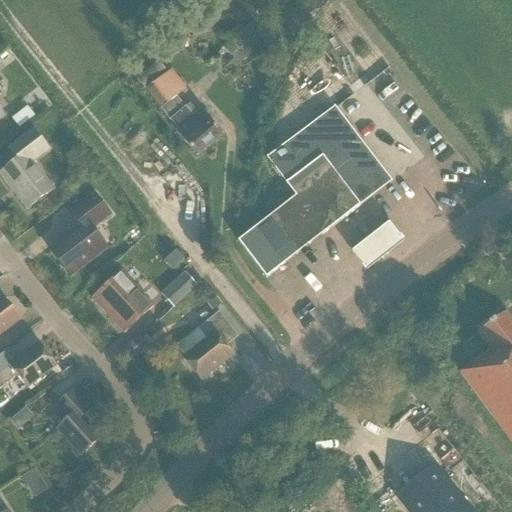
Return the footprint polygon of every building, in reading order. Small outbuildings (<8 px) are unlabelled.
[(192,37),(197,56),(221,49),(215,30),(192,37)] [(159,62),(137,78),(147,90),(171,122),(179,132),(177,134),(197,157),(222,136),(202,112),(194,119),(176,99),(174,101),(170,96),(183,86),(172,71),(168,74),(159,62)] [(298,124),(325,103),(319,96),(292,117),(298,124)] [(14,118),(20,124),(34,110),(28,104),(14,118)] [(266,279),(324,234),(359,207),(391,183),(335,108),(267,160),(297,198),(238,243),(266,279)] [(53,192),(31,164),(48,151),(34,131),(10,150),(18,161),(1,174),(28,210),(53,192)] [(80,227),(50,251),(71,278),(106,250),(91,231),(110,216),(95,197),(71,215),(80,227)] [(341,248),(357,268),(394,239),(378,218),(341,248)] [(142,237),(135,248),(146,255),(153,244),(142,237)] [(184,253),(177,260),(190,272),(196,265),(184,253)] [(121,273),(92,300),(108,317),(138,290),(121,273)] [(195,287),(184,275),(161,295),(173,308),(195,287)] [(124,335),(154,308),(138,290),(108,317),(124,335)] [(0,336),(20,321),(4,300),(0,303),(0,336)] [(511,442),(511,321),(506,313),(478,335),(491,351),(460,374),(511,442)] [(219,314),(198,330),(207,341),(184,359),(201,381),(233,356),(225,347),(238,337),(219,314)] [(0,390),(18,377),(27,389),(56,368),(40,346),(15,366),(5,353),(0,356),(0,390)] [(57,406),(70,419),(57,430),(81,457),(101,439),(82,418),(90,412),(72,392),(57,406)] [(472,511),(438,468),(398,499),(407,511),(472,511)]
